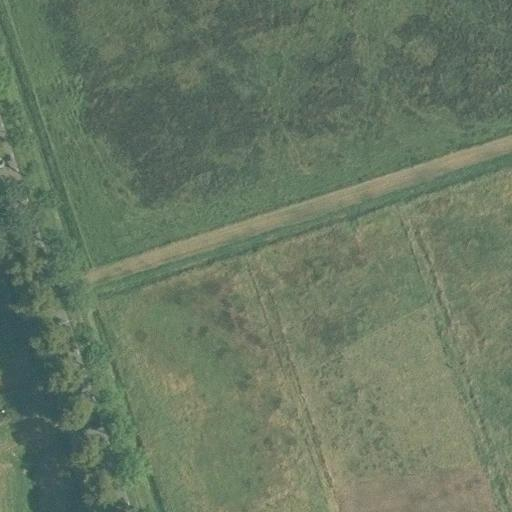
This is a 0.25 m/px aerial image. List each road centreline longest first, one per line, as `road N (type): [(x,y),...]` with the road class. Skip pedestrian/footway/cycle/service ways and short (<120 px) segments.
road 1 (track): [(511,145),(48,294)]
road 2 (tertiary): [(119,511),(0,149)]
